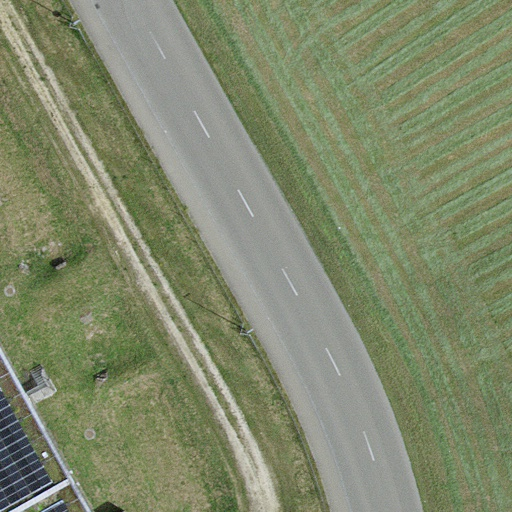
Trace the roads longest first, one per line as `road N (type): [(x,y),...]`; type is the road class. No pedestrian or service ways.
road 1 (track): [(270,511),(248,436),(4,0)]
road 2 (unclassified): [(383,511),(362,429),(129,0)]
